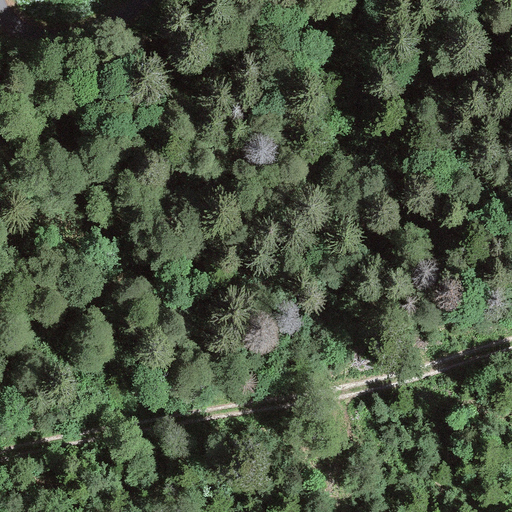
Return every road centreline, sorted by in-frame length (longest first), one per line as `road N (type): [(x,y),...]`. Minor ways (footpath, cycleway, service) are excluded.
road 1 (track): [(511,342),(351,390),(0,456)]
road 2 (unclassified): [(143,0),(92,35),(58,43),(28,36),(0,9)]
